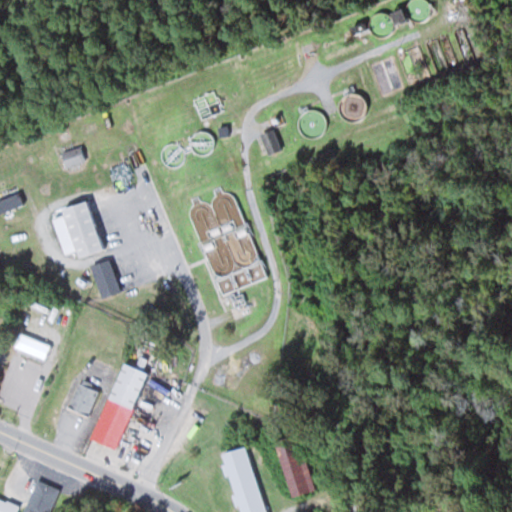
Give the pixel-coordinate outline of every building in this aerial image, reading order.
[(281,149),(272,128),(256,134),(265,156),(281,149)] [(85,160),(80,145),(61,152),(66,166),(85,160)] [(60,208),(62,216),(53,218),(64,254),(76,251),(77,256),(102,249),(88,199),(60,208)] [(255,256),(245,227),(212,238),(223,267),(255,256)] [(91,264),(100,297),(118,292),(110,259),(91,264)] [(147,372),(122,362),(90,440),(115,450),(147,372)] [(87,416),(99,390),(79,380),(67,406),(87,416)] [(300,439),(276,445),(290,496),(314,489),(300,439)] [(266,511),(245,445),(220,453),(238,511),(266,511)] [(22,511),(49,511),(59,490),(37,479),(22,511)] [(0,511),(17,511),(20,505),(0,496),(0,511)]
